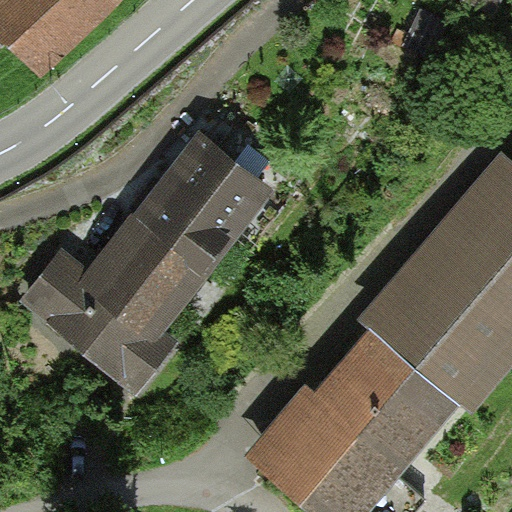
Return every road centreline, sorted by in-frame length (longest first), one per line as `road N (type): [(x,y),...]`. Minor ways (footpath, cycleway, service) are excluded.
road 1 (residential): [(511,111),(485,153),(184,484)]
road 2 (tertiary): [(197,0),(76,104),(0,154)]
road 3 (residential): [(37,511),(97,492),(184,484)]
